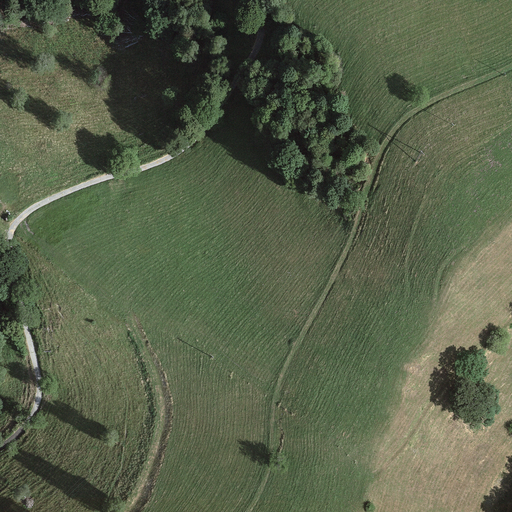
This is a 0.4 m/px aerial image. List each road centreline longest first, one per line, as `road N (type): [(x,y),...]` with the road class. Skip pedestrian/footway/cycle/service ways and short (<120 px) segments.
road 1 (track): [(0,445),(24,425),(37,386),(10,224),(45,200),(165,158),(201,130),(257,43),(257,0)]
road 2 (track): [(247,511),(270,463),(273,399),(353,236),(379,155),(421,105),(511,67)]
road 3 (track): [(511,320),(444,386),(374,474)]
